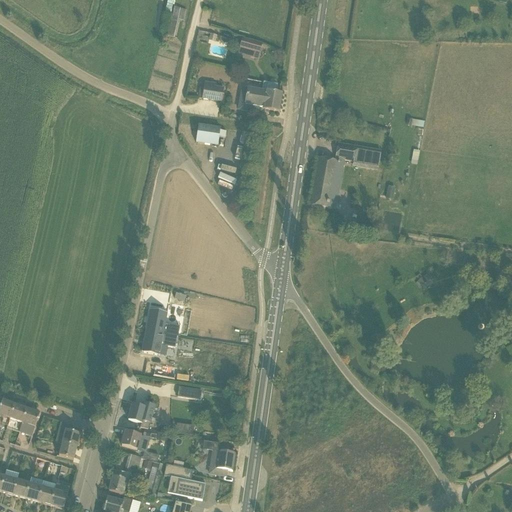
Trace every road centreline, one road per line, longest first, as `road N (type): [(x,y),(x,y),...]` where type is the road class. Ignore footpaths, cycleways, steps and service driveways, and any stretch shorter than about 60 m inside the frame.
road 1 (unclassified): [(462,511),(415,435),(353,382),(281,277)]
road 2 (primary): [(281,277),(320,0)]
road 3 (residential): [(84,511),(144,260)]
road 4 (primary): [(247,511),(281,277)]
road 5 (unclassified): [(172,144),(161,113),(68,67),(0,19)]
road 6 (unclassified): [(281,277),(172,144)]
road 7 (track): [(201,0),(169,125)]
